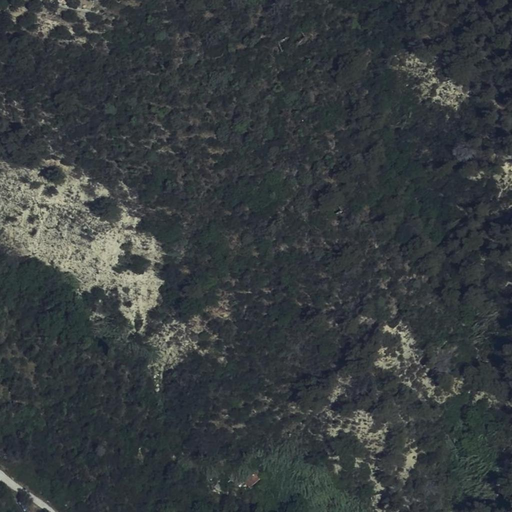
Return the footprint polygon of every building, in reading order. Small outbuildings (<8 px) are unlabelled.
[(335,226),(346,221),(339,208),(329,214),(335,226)] [(247,480),(233,485),(239,490),(250,487),(247,480)] [(231,493),(238,491),(239,490),(233,485),(229,487),(231,493)] [(239,490),(249,499),(254,497),(250,487),(239,490)] [(249,499),(239,490),(238,491),(242,501),(249,499)]
